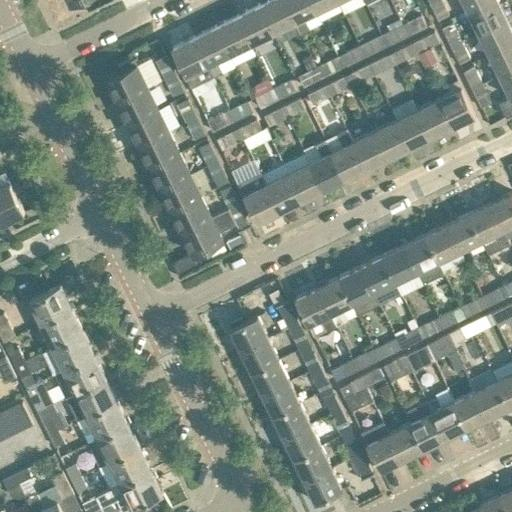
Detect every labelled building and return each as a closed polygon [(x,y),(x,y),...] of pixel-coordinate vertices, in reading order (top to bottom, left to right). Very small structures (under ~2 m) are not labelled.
[(274,31),(296,20),(285,0),(263,0),(260,2),(274,31)] [(305,16),(317,10),(312,0),(285,0),(296,20),(301,31),(311,26),(305,16)] [(312,0),(317,10),(336,0),(312,0)] [(439,18),(449,13),(443,0),(430,0),(439,18)] [(464,0),(468,8),(485,0),(464,0)] [(479,30),(508,16),(500,0),(485,0),(468,8),(479,30)] [(252,42),(274,31),(260,2),(238,12),(252,42)] [(73,15),(68,5),(55,11),(60,22),(73,15)] [(231,52),(252,42),(238,12),(216,23),(231,52)] [(403,22),(408,34),(427,24),(422,13),(403,22)] [(489,52),(511,40),(511,24),(508,16),(479,30),(489,52)] [(451,44),(462,38),(453,20),(442,26),(451,44)] [(392,42),(408,34),(403,22),(386,31),(392,42)] [(218,58),(231,52),(216,23),(195,34),(214,74),(224,69),(218,58)] [(418,52),(441,40),(435,29),(412,40),(418,52)] [(192,85),(214,74),(195,34),(172,45),(192,85)] [(360,43),(365,55),(384,46),(378,34),(360,43)] [(460,62),(471,56),(462,38),(451,44),(460,62)] [(396,62),(418,52),(412,40),(391,51),(396,62)] [(500,73),(511,67),(511,40),(489,52),(500,73)] [(343,66),(365,55),(360,43),(338,54),(343,66)] [(374,73),(396,62),(391,51),(369,62),(374,73)] [(165,76),(176,71),(167,53),(156,58),(165,76)] [(322,77),(343,66),(338,54),(316,65),(322,77)] [(400,67),(404,76),(418,69),(413,60),(400,67)] [(120,99),(149,85),(138,62),(109,76),(120,99)] [(353,84),(374,73),(369,62),(347,72),(353,84)] [(472,87),(483,82),(474,64),(464,69),(472,87)] [(305,85),(322,77),(316,65),(299,74),(305,85)] [(511,95),(499,101),(506,115),(511,112),(511,67),(500,73),(509,92),(511,95)] [(174,94),(185,89),(176,71),(165,76),(174,94)] [(331,95),(353,84),(347,72),(325,83),(331,95)] [(272,87),(278,98),(297,88),(291,77),(272,87)] [(472,87),(481,105),(492,100),(483,82),(472,87)] [(314,103),(331,95),(325,83),(308,92),(314,103)] [(476,113),(468,95),(462,84),(440,95),(454,124),(476,113)] [(130,120),(159,106),(149,85),(120,99),(130,120)] [(262,105),(278,98),(272,87),(256,94),(262,105)] [(281,105),(287,116),(306,106),(301,95),(281,105)] [(432,135),(454,124),(440,95),(418,106),(432,135)] [(186,120),(197,115),(188,96),(178,102),(186,120)] [(228,108),(234,119),(254,110),(248,98),(228,108)] [(271,124),(287,116),(281,105),(266,113),(271,124)] [(141,142),(170,128),(159,106),(130,120),(141,142)] [(411,146),(432,135),(418,106),(396,117),(411,146)] [(214,129),(234,119),(228,108),(208,118),(214,129)] [(195,138),(206,133),(197,115),(186,120),(195,138)] [(238,126),(243,137),(262,128),(257,117),(238,126)] [(389,156),(411,146),(396,117),(375,127),(389,156)] [(223,147),(243,137),(238,126),(217,136),(223,147)] [(353,138),(352,138),(347,127),(338,131),(344,142),(332,148),(331,148),(346,178),(367,167),(353,138)] [(367,167),(389,156),(375,127),(353,138),(367,167)] [(152,164),(181,150),(170,128),(141,142),(152,164)] [(331,148),(332,148),(326,137),(316,141),(304,148),(306,151),(305,151),(324,188),(346,178),(331,148)] [(283,138),(275,142),(279,150),(287,146),(283,138)] [(208,163),(219,158),(210,140),(199,145),(208,163)] [(162,185),(191,171),(181,150),(152,164),(162,185)] [(302,199),(324,188),(305,151),(284,162),(302,199)] [(208,163),(218,185),(229,179),(219,158),(208,163)] [(281,209),(302,199),(284,162),(262,172),(281,209)] [(258,220),(281,209),(262,172),(261,170),(239,181),(258,220)] [(191,171),(162,185),(173,207),(202,193),(191,171)] [(0,185),(0,218),(1,221),(25,209),(11,180),(0,185)] [(229,207),(240,201),(231,183),(220,189),(229,207)] [(504,227),(511,223),(511,189),(490,200),(504,227)] [(183,229),(212,215),(202,193),(173,207),(183,229)] [(504,227),(490,200),(469,210),(482,238),(490,252),(511,242),(504,227)] [(251,223),(240,201),(229,207),(236,221),(240,228),(251,223)] [(220,230),(236,221),(229,207),(217,213),(212,215),(183,229),(194,251),(223,237),(220,230)] [(461,248),(482,238),(469,210),(447,221),(461,248)] [(447,221),(426,231),(439,259),(461,248),(447,221)] [(418,269),(439,259),(426,231),(404,242),(418,269)] [(241,232),(227,239),(231,248),(245,241),(241,232)] [(396,280),(418,269),(404,242),(383,252),(396,280)] [(375,290),(396,280),(383,252),(361,263),(375,290)] [(191,253),(175,261),(181,272),(196,264),(191,253)] [(380,301),(375,290),(361,263),(339,273),(353,301),(363,296),(369,307),(380,301)] [(489,304),(484,293),(471,269),(464,273),(476,297),(461,305),(466,316),(489,304)] [(337,324),(348,318),(342,306),(353,301),(339,273),(318,284),(331,312),(337,324)] [(509,295),(511,292),(511,279),(503,284),(509,295)] [(42,321),(73,306),(61,283),(30,298),(42,321)] [(331,312),(318,284),(296,295),(309,322),(331,312)] [(489,304),(509,295),(503,284),(484,293),(489,304)] [(22,297),(16,286),(6,291),(11,302),(22,297)] [(284,299),(279,288),(270,292),(276,303),(284,299)] [(290,325),(299,321),(288,299),(279,303),(290,325)] [(496,322),(511,313),(511,300),(491,310),(496,322)] [(444,327),(466,316),(461,305),(438,316),(444,327)] [(53,344),(84,329),(73,306),(42,321),(53,344)] [(0,312),(0,330),(5,339),(16,333),(5,310),(0,312)] [(507,343),(496,322),(491,310),(468,321),(474,333),(489,325),(499,347),(507,343)] [(242,348),(270,335),(259,313),(231,326),(242,348)] [(422,337),(444,327),(438,316),(417,326),(422,337)] [(309,341),(300,325),(299,321),(290,325),(300,346),(309,341)] [(452,343),(474,333),(468,321),(447,332),(452,343)] [(400,348),(422,337),(417,326),(395,337),(400,348)] [(65,367),(95,352),(84,329),(53,344),(65,367)] [(431,354),(452,343),(447,332),(426,343),(431,354)] [(252,370),(280,356),(270,335),(242,348),(252,370)] [(389,353),(400,348),(395,337),(384,342),(389,353)] [(337,349),(332,338),(321,342),(326,353),(337,349)] [(320,363),(315,352),(314,352),(309,341),(300,346),(304,356),(303,357),(309,369),(320,363)] [(16,363),(25,358),(20,346),(10,351),(16,363)] [(357,369),(381,357),(375,347),(366,351),(359,355),(352,358),(357,369)] [(414,348),(403,354),(409,365),(420,359),(414,348)] [(27,386),(37,380),(32,370),(48,362),(43,350),(26,358),(25,358),(16,363),(27,386)] [(449,353),(457,369),(463,366),(455,350),(449,353)] [(67,395),(107,375),(95,352),(65,367),(56,372),(67,395)] [(0,369),(5,381),(16,375),(17,375),(6,353),(0,356),(0,369)] [(389,375),(409,365),(403,354),(384,363),(389,375)] [(263,391),(291,378),(280,356),(252,370),(263,391)] [(346,374),(357,369),(352,358),(341,364),(346,374)] [(511,358),(493,368),(497,377),(511,404),(511,403),(511,358)] [(326,376),(327,376),(320,363),(309,369),(315,381),(316,381),(321,390),(331,386),(326,376)] [(341,364),(332,368),(337,379),(346,374),(341,364)] [(370,383),(385,376),(380,365),(365,373),(370,383)] [(351,380),(356,390),(370,383),(365,373),(351,380)] [(78,418),(118,398),(107,375),(67,395),(78,418)] [(489,415),(511,404),(497,377),(475,387),(489,415)] [(273,413),(301,399),(291,378),(263,391),(273,413)] [(27,386),(38,409),(50,403),(44,391),(43,391),(37,380),(27,386)] [(345,395),(356,390),(351,380),(340,385),(345,395)] [(335,393),(335,394),(331,386),(321,390),(325,399),(326,398),(332,411),(342,406),(335,393)] [(467,426),(489,415),(475,387),(454,398),(467,426)] [(454,398),(441,404),(437,395),(428,400),(446,436),(467,426),(454,398)] [(89,441),(129,421),(118,398),(78,418),(89,441)] [(446,436),(428,400),(427,398),(417,403),(422,413),(411,419),(424,447),(446,436)] [(284,435),(312,421),(301,399),(273,413),(284,435)] [(13,405),(24,427),(34,422),(24,400),(13,405)] [(13,432),(24,427),(13,405),(2,411),(13,432)] [(352,428),(347,419),(342,406),(332,411),(343,432),(352,428)] [(0,433),(2,438),(13,432),(2,411),(0,411),(0,433)] [(50,432),(59,427),(53,415),(43,420),(50,432)] [(403,457),(389,429),(384,419),(362,430),(381,468),(403,457)] [(403,457),(424,447),(411,419),(389,429),(403,457)] [(110,459),(141,444),(129,421),(89,441),(100,464),(110,459)] [(294,456),(322,443),(312,421),(284,435),(294,456)] [(50,432),(56,445),(65,440),(59,427),(50,432)] [(361,447),(352,428),(343,432),(353,454),(363,449),(361,447)] [(305,478),(333,464),(322,443),(294,456),(305,478)] [(121,482),(152,467),(141,444),(110,459),(121,482)] [(364,476),(374,472),(363,449),(353,454),(364,476)] [(72,478),(82,473),(75,461),(66,466),(72,478)] [(333,464),(305,478),(316,500),(344,486),(333,464)] [(16,471),(21,481),(33,475),(28,465),(16,471)] [(152,467),(121,482),(83,501),(88,511),(105,511),(103,506),(117,499),(123,510),(163,491),(152,467)] [(35,510),(35,511),(64,511),(59,499),(63,497),(63,496),(74,491),(63,469),(52,475),(58,486),(40,495),(38,491),(28,496),(35,510)] [(9,487),(21,481),(16,471),(4,476),(9,487)] [(72,478),(78,490),(88,485),(82,473),(72,478)] [(511,511),(511,486),(502,492),(511,511)] [(485,511),(511,511),(502,492),(481,502),(485,511)] [(485,511),(481,502),(460,511),(485,511)]
